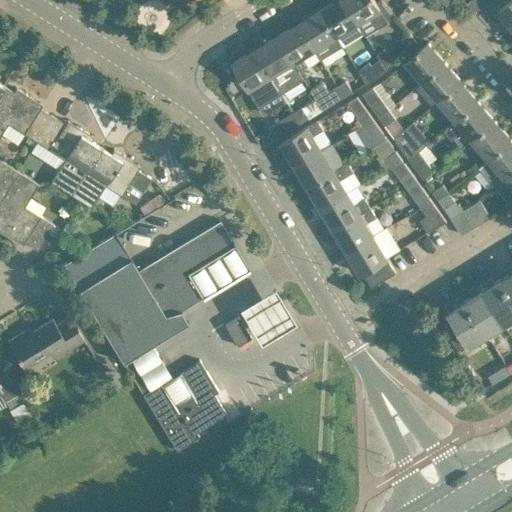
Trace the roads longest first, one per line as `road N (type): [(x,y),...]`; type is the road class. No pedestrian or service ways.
road 1 (residential): [(381,398),(222,137),(165,83)]
road 2 (residential): [(165,83),(26,0)]
road 3 (residential): [(385,299),(511,216)]
road 4 (residential): [(165,83),(193,44),(264,0)]
road 5 (residential): [(425,0),(511,89)]
